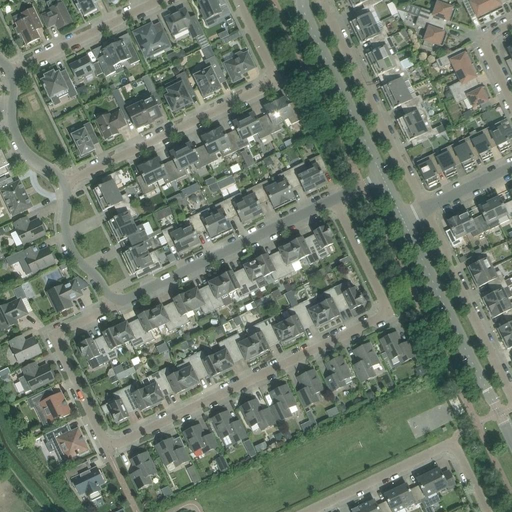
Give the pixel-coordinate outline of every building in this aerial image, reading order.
[(102,0),(75,0),(78,4),(75,5),(78,12),(81,10),(84,17),(97,11),(94,4),(102,0)] [(222,15),(230,12),(224,0),(202,0),(198,2),(202,10),(201,11),(205,21),(214,17),(216,20),(223,17),(222,15)] [(421,9),(418,18),(445,27),(448,18),(451,20),(450,23),(451,23),(456,10),(446,6),(447,0),(438,0),(434,13),(421,9)] [(490,15),(483,0),(476,0),(473,2),(471,0),(461,0),(471,19),(479,15),(481,19),(478,20),(478,21),(490,15)] [(483,0),(490,15),(502,9),(502,8),(499,10),(498,6),(506,3),(504,0),(483,0)] [(59,29),(72,23),(62,3),(49,10),(50,12),(41,16),(47,28),(54,25),(53,25),(56,23),(59,29)] [(407,14),(409,14),(412,6),(408,4),(398,9),(399,11),(407,14)] [(352,22),(350,23),(355,34),(375,24),(377,23),(380,22),(375,11),(374,12),(371,6),(369,7),(360,11),(363,17),(352,22)] [(33,9),(22,14),(24,20),(16,24),(18,28),(15,29),(17,35),(20,33),(26,45),(40,38),(36,31),(43,28),(33,9)] [(193,39),(204,34),(195,17),(190,19),(185,9),(165,18),(173,36),(188,29),(193,39)] [(399,11),(397,10),(404,24),(407,14),(399,11)] [(445,37),(442,35),(445,27),(418,18),(415,26),(428,31),(422,46),(423,46),(423,45),(431,48),(433,44),(442,47),(447,34),(446,34),(445,37)] [(380,22),(375,24),(355,34),(360,45),(362,44),(373,39),(376,44),(388,38),(383,28),(380,22)] [(136,32),(134,33),(142,51),(143,53),(146,58),(153,54),(151,49),(160,45),(163,50),(170,46),(166,39),(159,25),(153,28),(151,25),(143,28),(143,27),(136,31),(136,32)] [(229,36),(221,40),(224,45),(232,41),(229,36)] [(388,39),(388,38),(376,44),(379,49),(367,55),(366,56),(371,67),(390,57),(388,51),(395,47),(390,37),(388,39)] [(111,44),(120,64),(128,60),(130,66),(140,61),(131,43),(126,46),(123,40),(116,44),(114,43),(111,44)] [(113,67),(120,64),(111,44),(108,45),(107,48),(103,50),(106,55),(98,59),(106,77),(115,73),(113,67)] [(456,73),(474,64),(468,52),(467,53),(469,55),(465,57),(461,48),(436,61),(440,69),(452,64),(456,73)] [(175,52),(167,56),(171,64),(178,60),(175,52)] [(236,58),(224,64),(233,83),(241,79),(239,74),(243,73),(243,74),(255,68),(247,52),(242,55),(242,53),(240,53),(235,55),(235,57),(236,58)] [(392,77),(406,70),(406,69),(402,71),(400,66),(401,65),(395,55),(390,57),(371,67),(376,77),(378,76),(378,77),(389,71),(392,77)] [(92,65),(88,57),(70,66),(76,79),(83,76),(83,77),(92,73),(91,72),(94,70),(97,76),(103,73),(97,63),(92,65)] [(199,90),(203,100),(213,95),(212,93),(221,89),(216,78),(223,74),(214,57),(204,61),(206,66),(204,67),(203,72),(194,76),(200,90),(199,90)] [(403,69),(412,65),(409,58),(400,61),(403,69)] [(479,77),(480,77),(474,64),(456,73),(461,82),(449,88),(450,90),(453,96),(478,84),(474,76),(478,74),(479,77)] [(381,89),(386,99),(406,90),(403,83),(408,81),(406,77),(409,76),(406,70),(392,77),(394,82),(383,87),(383,88),(381,89)] [(41,81),(44,86),(43,87),(44,88),(45,88),(53,106),(54,106),(60,103),(56,96),(67,91),(70,98),(77,94),(68,75),(61,78),(59,72),(55,74),(53,72),(44,76),(46,79),(41,81)] [(172,112),(174,112),(175,113),(181,110),(180,109),(192,103),(188,95),(194,92),(184,73),(176,77),(179,84),(167,90),(169,95),(165,97),(172,112)] [(142,78),(150,95),(156,92),(148,75),(142,78)] [(485,90),(482,92),(478,84),(453,96),(457,104),(469,99),(473,108),(491,100),(485,87),(484,87),(485,90)] [(82,86),(75,89),(79,97),(86,94),(82,86)] [(112,93),(120,110),(126,107),(118,90),(112,93)] [(409,96),(406,90),(386,99),(391,110),(393,109),(405,104),(407,109),(418,104),(423,102),(420,96),(417,98),(414,93),(409,96)] [(284,96),(274,101),(283,121),(289,119),(292,125),(292,124),(296,122),(296,123),(303,120),(296,107),(291,110),(284,96)] [(162,117),(152,98),(139,104),(149,123),(162,117)] [(270,120),(265,122),(271,135),(281,130),(278,124),(283,121),(274,101),(263,106),(270,120)] [(136,129),(149,123),(139,104),(127,110),(136,129)] [(399,120),(397,121),(402,132),(429,119),(424,108),(421,109),(418,104),(407,109),(410,115),(399,120)] [(253,111),(242,116),(252,136),(257,134),(260,140),(261,140),(260,139),(264,137),(265,138),(271,135),(265,122),(259,125),(253,111)] [(108,115),(107,114),(103,115),(103,118),(96,121),(105,140),(107,139),(109,141),(113,139),(113,136),(118,134),(116,130),(126,125),(119,112),(110,116),(109,115),(108,115)] [(472,112),(464,116),(466,121),(474,117),(472,112)] [(246,139),(252,136),(242,116),(232,121),(238,135),(233,137),(239,150),(249,145),(246,139)] [(429,119),(402,132),(407,143),(409,142),(420,137),(423,142),(434,137),(439,135),(436,129),(432,131),(427,120),(429,119)] [(511,130),(507,119),(488,128),(501,153),(511,148),(506,139),(511,135),(511,130)] [(77,151),(81,158),(89,155),(88,153),(94,150),(92,146),(98,143),(89,124),(82,127),(83,129),(71,134),(72,136),(79,150),(77,151)] [(223,158),(239,150),(233,137),(228,140),(221,126),(211,131),(220,152),(223,158)] [(471,137),(470,137),(483,162),(493,157),(489,147),(496,144),(500,153),(501,153),(488,128),(476,134),(479,139),(473,141),(471,137)] [(215,154),(220,152),(211,131),(200,136),(207,150),(202,153),(207,165),(213,162),(213,161),(217,159),(217,161),(218,160),(215,154)] [(455,150),(453,145),(465,171),(475,165),(471,156),(478,152),(482,162),(483,162),(470,137),(459,142),(461,147),(455,150)] [(189,141),(179,146),(189,167),(194,164),(197,170),(197,169),(201,167),(202,168),(207,165),(202,153),(196,155),(189,141)] [(435,154),(447,179),(457,174),(453,164),(460,161),(465,171),(453,145),(441,151),(443,156),(437,159),(435,154)] [(175,165),(170,168),(176,180),(186,175),(183,169),(189,167),(179,146),(169,151),(175,165)] [(0,177),(8,173),(5,167),(9,165),(2,150),(0,150),(0,177)] [(447,179),(435,154),(416,163),(429,188),(439,183),(435,173),(442,170),(447,179)] [(312,167),(307,169),(316,190),(327,185),(320,171),(326,168),(320,155),(309,161),(312,167)] [(170,183),(176,180),(170,168),(165,170),(158,156),(147,161),(157,182),(162,179),(165,185),(166,185),(165,184),(169,182),(170,183)] [(155,191),(152,184),(157,182),(147,161),(137,166),(144,180),(138,183),(144,196),(150,193),(150,192),(154,190),(154,191),(155,191)] [(288,171),(294,183),(299,181),(306,195),(316,190),(307,169),(304,163),(303,163),(304,165),(294,169),(294,168),(288,171)] [(289,186),(294,183),(288,171),(282,174),(283,175),(279,177),(278,176),(277,176),(280,182),(275,185),(285,205),(295,200),(289,186)] [(92,191),(97,201),(118,192),(115,186),(121,183),(116,173),(104,179),(106,184),(92,191)] [(211,191),(235,184),(233,176),(209,184),(211,191)] [(28,197),(26,192),(25,191),(24,191),(20,182),(14,184),(11,178),(0,183),(0,192),(1,192),(13,216),(32,207),(27,198),(28,197)] [(263,184),(262,183),(256,186),(262,199),(268,196),(275,210),(285,205),(275,185),(270,187),(267,181),(266,181),(267,182),(263,184)] [(257,201),(262,199),(256,186),(250,189),(251,190),(247,192),(246,191),(249,197),(243,200),(253,220),(264,215),(257,201)] [(116,205),(119,211),(131,205),(129,199),(128,199),(126,195),(127,195),(126,194),(120,197),(118,192),(97,201),(102,212),(116,205)] [(230,198),(225,201),(231,214),(236,211),(239,216),(242,223),(243,225),(253,220),(243,200),(241,194),(235,196),(230,198)] [(499,198),(489,202),(497,220),(507,215),(510,220),(511,219),(511,210),(509,205),(504,208),(499,198)] [(217,212),(212,215),(222,235),(232,230),(226,216),(231,214),(225,201),(219,204),(219,205),(215,207),(215,206),(214,206),(217,212)] [(500,225),(497,220),(489,202),(479,207),(484,218),(478,220),(484,233),(490,230),(500,225)] [(133,211),(134,210),(131,205),(119,211),(122,216),(108,223),(113,233),(133,223),(130,218),(137,215),(136,214),(135,215),(133,211)] [(155,215),(157,221),(168,215),(165,210),(155,215)] [(466,210),(456,215),(466,235),(471,232),(474,238),(484,233),(478,220),(473,223),(466,210)] [(207,217),(204,211),(193,216),(199,229),(205,226),(211,240),(222,235),(212,215),(207,217)] [(451,230),(445,232),(447,235),(453,248),(458,245),(461,244),(462,240),(461,237),(466,235),(456,215),(446,220),(451,230)] [(186,227),(180,230),(190,250),(201,245),(194,232),(199,229),(193,216),(187,219),(188,220),(184,222),(183,221),(186,227)] [(26,218),(14,224),(17,230),(16,231),(17,232),(23,244),(23,245),(24,244),(23,244),(44,234),(45,234),(44,232),(46,231),(43,225),(41,226),(38,220),(38,221),(32,224),(31,225),(29,224),(26,218)] [(133,223),(113,233),(118,243),(128,239),(130,244),(147,236),(142,226),(136,229),(133,223)] [(316,238),(311,241),(320,260),(330,255),(326,247),(333,244),(330,239),(332,238),(331,236),(333,235),(329,227),(327,228),(327,226),(325,227),(324,226),(316,229),(317,231),(314,233),(316,238)] [(172,227),(162,232),(161,232),(162,233),(167,244),(173,242),(180,256),(190,250),(180,230),(175,233),(172,227)] [(133,249),(123,254),(128,265),(148,255),(146,249),(152,246),(148,240),(162,233),(161,232),(162,232),(160,229),(147,236),(130,244),(133,249)] [(310,265),(320,260),(311,241),(305,243),(302,238),(299,240),(298,238),(290,242),(298,261),(306,257),(310,265)] [(291,264),(298,261),(290,242),(281,246),(282,248),(278,250),(281,255),(275,258),(285,277),(295,272),(291,264)] [(24,250),(5,259),(9,267),(19,262),(26,259),(28,264),(22,267),(26,276),(32,273),(33,273),(33,272),(54,263),(53,260),(56,259),(53,254),(51,255),(48,249),(47,249),(48,250),(41,253),(41,254),(39,253),(36,247),(25,252),(24,250)] [(472,278),(492,268),(490,263),(495,261),(495,260),(490,250),(477,256),(478,257),(480,262),(470,267),(469,267),(468,268),(468,267),(467,268),(472,278)] [(148,255),(128,265),(133,275),(147,268),(149,274),(162,268),(154,252),(148,255)] [(275,282),(285,277),(275,258),(270,260),(267,255),(264,257),(263,255),(254,259),(263,277),(271,274),(275,282)] [(348,257),(339,261),(343,267),(352,263),(348,257)] [(246,272),(240,275),(250,294),(260,289),(256,281),(263,277),(254,259),(246,263),(247,265),(243,266),(246,272)] [(328,266),(324,268),(327,274),(333,271),(331,267),(328,266)] [(490,282),(493,287),(505,281),(500,272),(500,271),(495,273),(492,268),(472,278),(477,289),(478,289),(477,288),(479,287),(480,287),(490,282)] [(240,299),(250,294),(240,275),(235,277),(232,272),(228,273),(228,272),(219,276),(228,294),(236,291),(240,299)] [(314,273),(306,277),(309,282),(317,279),(314,273)] [(221,298),(228,294),(219,276),(211,280),(212,282),(208,283),(211,289),(205,291),(214,311),(224,306),(221,298)] [(511,283),(510,279),(505,281),(493,287),(495,293),(485,298),(485,297),(484,298),(483,299),(482,298),(487,309),(507,299),(511,297),(507,287),(511,284),(511,283)] [(48,293),(58,314),(72,307),(69,301),(81,295),(75,282),(74,281),(62,287),(62,286),(48,293)] [(333,288),(343,308),(349,305),(351,311),(355,309),(355,310),(363,307),(362,305),(364,304),(363,303),(365,302),(361,294),(359,295),(359,293),(357,294),(354,288),(347,292),(344,284),(333,288)] [(337,311),(343,308),(333,288),(323,293),(327,301),(320,305),(328,323),(337,319),(336,318),(340,316),(337,311)] [(193,290),(193,289),(184,293),(193,311),(201,308),(204,316),(214,311),(205,291),(199,294),(197,289),(193,290)] [(271,294),(274,300),(282,296),(279,290),(271,294)] [(286,294),(292,308),(298,305),(294,296),(292,291),(286,294)] [(185,315),(193,311),(184,293),(176,297),(177,298),(173,300),(176,306),(170,308),(179,328),(189,323),(185,315)] [(261,299),(263,304),(274,300),(271,294),(261,299)] [(261,299),(254,302),(256,308),(263,304),(261,299)] [(505,313),(508,318),(511,315),(511,303),(510,304),(507,299),(487,309),(492,320),(493,319),(492,319),(494,318),(495,318),(505,313)] [(27,314),(20,300),(8,306),(8,305),(0,308),(0,324),(3,330),(5,329),(6,331),(12,328),(11,326),(17,324),(15,320),(27,314)] [(320,327),(328,323),(320,305),(312,309),(308,300),(298,305),(308,325),(313,322),(316,328),(319,326),(320,327)] [(285,322),(293,340),(302,336),(301,335),(305,333),(302,327),(308,325),(298,305),(292,308),(288,310),(292,318),(285,322)] [(169,333),(179,328),(170,308),(164,311),(162,306),(158,307),(157,306),(149,310),(158,328),(165,324),(169,333)] [(150,332),(158,328),(149,310),(141,314),(141,315),(138,317),(140,322),(135,325),(144,345),(154,340),(150,332)] [(511,315),(508,318),(510,324),(500,329),(500,328),(499,329),(498,330),(497,329),(502,340),(511,335),(511,315)] [(239,317),(233,319),(237,326),(242,324),(239,317)] [(273,317),(263,322),(273,342),(278,339),(281,344),(284,343),(285,344),(293,340),(285,322),(277,325),(273,317)] [(123,324),(122,323),(114,327),(123,345),(130,341),(134,349),(144,345),(135,325),(129,328),(127,322),(123,324)] [(267,344),(273,342),(263,322),(253,327),(257,335),(250,339),(258,357),(267,353),(266,352),(269,350),(267,344)] [(221,326),(215,328),(217,333),(220,334),(224,332),(221,326)] [(115,349),(123,345),(114,327),(105,331),(106,332),(103,334),(105,339),(100,342),(109,362),(119,357),(115,349)] [(381,340),(390,360),(398,356),(402,363),(414,357),(407,342),(402,345),(396,333),(381,340)] [(250,361),(258,357),(250,339),(242,342),(238,334),(228,339),(237,359),(243,356),(246,361),(249,360),(250,361)] [(511,335),(502,340),(507,351),(507,350),(509,349),(511,347),(511,335)] [(37,344),(34,339),(33,339),(34,339),(27,343),(27,344),(25,343),(22,337),(10,342),(13,349),(12,349),(19,363),(19,362),(40,352),(40,353),(41,353),(40,350),(42,349),(39,343),(37,344)] [(109,362),(100,342),(94,345),(91,339),(88,341),(87,339),(79,343),(80,345),(78,346),(79,347),(78,348),(82,356),(83,355),(84,357),(85,356),(88,362),(95,358),(99,366),(109,362)] [(218,344),(222,352),(214,356),(223,374),(232,370),(231,368),(234,367),(232,361),(237,359),(228,339),(218,344)] [(354,366),(362,382),(375,376),(371,368),(379,364),(369,344),(354,351),(360,363),(354,366)] [(215,378),(223,374),(214,356),(207,359),(203,351),(193,356),(202,375),(208,373),(211,378),(214,377),(215,378)] [(197,378),(202,375),(193,356),(183,361),(184,364),(177,367),(179,373),(188,391),(196,387),(196,385),(199,384),(197,378)] [(326,379),(332,392),(345,386),(343,381),(351,377),(341,357),(326,364),(332,377),(326,379)] [(25,376),(18,379),(25,393),(32,390),(32,389),(53,379),(53,380),(54,380),(53,377),(55,376),(52,370),(50,371),(47,366),(46,366),(47,367),(40,370),(40,371),(38,370),(35,364),(23,369),(26,376),(25,376)] [(112,369),(115,374),(123,370),(121,365),(112,369)] [(133,367),(116,375),(119,381),(136,373),(133,367)] [(7,368),(1,370),(4,376),(10,373),(7,368)] [(180,395),(188,391),(179,373),(172,376),(168,368),(158,373),(167,392),(173,390),(175,395),(179,393),(180,395)] [(298,393),(305,408),(318,401),(315,394),(323,391),(313,371),(298,378),(304,390),(298,393)] [(148,378),(152,386),(144,389),(153,408),(161,404),(161,402),(164,401),(161,395),(167,392),(158,373),(148,378)] [(8,374),(0,378),(3,384),(9,381),(10,379),(8,374)] [(115,375),(109,378),(112,384),(118,381),(115,375)] [(144,412),(153,408),(144,389),(137,393),(133,385),(123,390),(132,409),(138,406),(140,412),(144,410),(144,412)] [(291,417),(287,410),(296,406),(286,386),(271,393),(277,405),(271,408),(278,423),(291,417)] [(126,412),(132,409),(123,390),(113,395),(116,403),(107,407),(106,405),(101,407),(105,416),(111,413),(111,414),(110,415),(114,423),(115,422),(116,424),(118,423),(118,424),(126,421),(125,419),(129,417),(126,412)] [(372,392),(366,394),(370,401),(375,398),(372,392)] [(41,394),(27,400),(31,408),(35,407),(39,415),(44,412),(50,424),(59,420),(60,420),(62,419),(61,419),(71,414),(67,406),(65,401),(64,401),(61,394),(45,401),(41,394)] [(250,427),(258,424),(262,431),(274,425),(267,410),(262,412),(256,400),(241,407),(250,427)] [(344,405),(338,408),(341,414),(347,411),(344,405)] [(222,439),(226,447),(234,443),(234,444),(246,438),(239,422),(233,424),(227,412),(212,419),(222,439)] [(194,453),(202,449),(204,454),(217,448),(211,435),(205,438),(199,426),(184,433),(194,453)] [(58,430),(45,436),(48,444),(51,443),(61,463),(67,460),(77,455),(77,456),(79,455),(78,454),(88,450),(84,442),(85,442),(82,437),(78,429),(72,432),(62,437),(58,430)] [(289,432),(283,435),(286,441),(292,438),(289,432)] [(276,436),(275,438),(278,445),(283,442),(280,434),(276,436)] [(166,466),(174,462),(176,467),(189,461),(183,449),(177,451),(171,439),(156,446),(166,466)] [(156,473),(146,453),(131,460),(137,473),(131,475),(138,489),(151,483),(148,477),(156,473)] [(223,457),(215,460),(221,472),(229,468),(223,457)] [(85,464),(65,473),(69,482),(72,480),(79,496),(86,492),(91,502),(102,497),(99,492),(101,491),(98,486),(104,484),(103,483),(106,482),(102,474),(100,475),(99,473),(97,473),(96,470),(97,470),(96,468),(89,472),(85,464)] [(448,472),(442,475),(439,469),(428,474),(436,493),(447,488),(448,490),(456,487),(448,472)] [(415,490),(421,503),(422,503),(425,510),(432,506),(429,500),(437,496),(438,496),(436,493),(428,474),(416,480),(419,486),(420,487),(418,488),(418,489),(415,490)] [(406,485),(395,490),(404,508),(415,503),(416,506),(421,503),(414,488),(409,490),(406,485)] [(396,511),(404,508),(395,490),(384,495),(387,501),(382,504),(384,507),(384,508),(385,511),(396,511)] [(374,500),(363,506),(365,511),(385,511),(384,508),(379,510),(374,500)]
